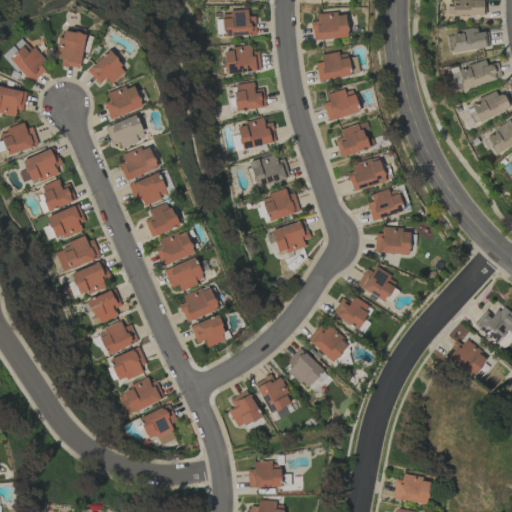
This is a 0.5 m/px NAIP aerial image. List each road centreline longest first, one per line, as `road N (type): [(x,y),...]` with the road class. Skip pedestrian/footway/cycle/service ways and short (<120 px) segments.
road 1 (residential): [(223,511),(223,471),(209,424),(65,109)]
road 2 (residential): [(356,511),(379,410),(398,367),(497,250)]
road 3 (residential): [(223,471),(151,477),(108,462),(69,429),(0,331)]
road 4 (tertiary): [(394,0),(398,67),(424,154),(497,250)]
road 5 (residential): [(284,0),(295,99),(329,205),(345,230),(343,250)]
road 6 (residential): [(343,250),(274,335),(192,393)]
